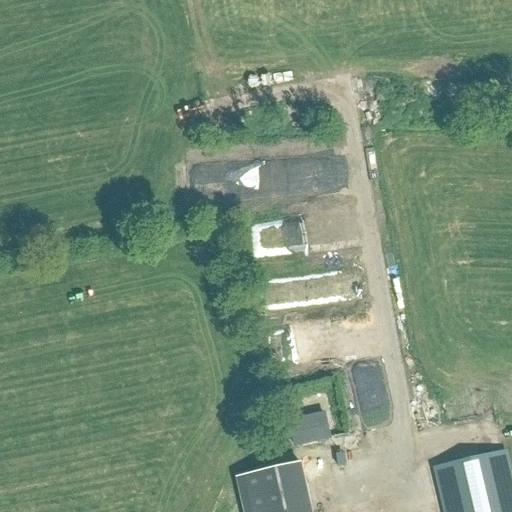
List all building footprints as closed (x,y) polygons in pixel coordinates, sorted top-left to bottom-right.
[(208,184),(317,182),(317,161),(207,163),(208,184)] [(285,253),(376,239),(372,207),(280,221),(285,253)] [(305,361),(374,354),(369,310),(344,313),(343,304),(331,305),(330,299),(298,303),(305,361)] [(511,511),(511,492),(503,453),(437,469),(446,511),(511,511)] [(238,477),(245,511),(312,511),(301,463),(238,477)]
